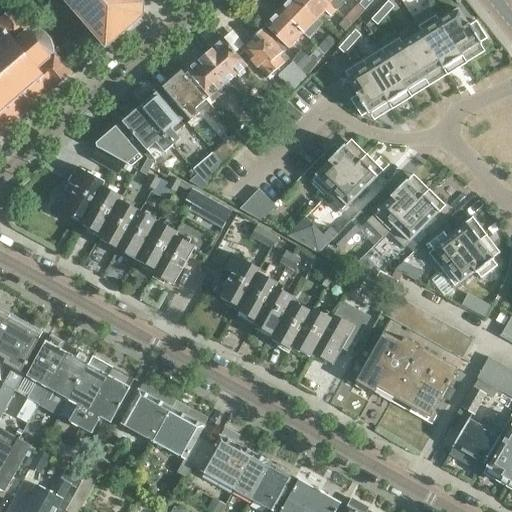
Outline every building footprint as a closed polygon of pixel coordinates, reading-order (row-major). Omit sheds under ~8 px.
[(63,0),(76,15),(75,16),(86,27),(87,26),(105,47),(141,16),(140,16),(141,5),(142,4),(137,0),(63,0)] [(289,0),(279,11),(304,34),(308,38),(322,24),(317,20),(296,0),(289,0)] [(340,14),(336,10),(325,0),(296,0),(317,20),(325,12),(334,20),(340,14)] [(342,4),(346,0),(325,0),(336,10),(342,4)] [(394,7),(388,1),(379,10),(385,16),(394,7)] [(0,137),(73,75),(50,49),(50,46),(49,43),(48,41),(47,40),(46,38),(45,37),(43,35),(42,34),(40,33),(39,33),(36,32),(14,7),(13,8),(10,4),(5,8),(9,12),(0,19),(0,137)] [(352,24),(358,18),(364,11),(358,5),(346,18),(352,24)] [(458,9),(440,20),(462,56),(480,44),(481,44),(480,42),(487,38),(476,21),(469,25),(469,24),(468,24),(458,9)] [(377,25),(385,16),(379,10),(371,20),(377,25)] [(290,48),(304,34),(279,11),(265,25),(290,48)] [(462,56),(440,20),(436,13),(416,26),(420,32),(442,68),(443,69),(462,56)] [(345,18),(339,25),(345,31),(352,24),(346,18),(345,18)] [(250,44),(241,51),(265,79),(285,63),(279,56),(283,52),(263,29),(252,39),(252,40),(249,42),(250,44)] [(352,45),(361,36),(358,33),(355,30),(346,39),(352,45)] [(442,68),(420,32),(403,43),(425,79),(442,68)] [(318,47),(318,48),(325,54),(336,42),(329,35),(318,47)] [(206,57),(228,82),(247,67),(225,40),(224,41),(219,36),(208,44),(213,50),(212,51),(213,52),(206,57)] [(425,79),(403,43),(399,36),(381,47),(407,90),(425,79)] [(344,54),(352,45),(346,39),(338,48),(344,54)] [(407,90),(381,47),(361,60),(387,102),(387,103),(407,91),(407,90)] [(316,63),(325,54),(318,48),(310,58),(316,63)] [(291,61),(304,75),(311,68),(298,54),(291,61)] [(209,98),(228,82),(206,57),(200,62),(199,61),(198,62),(193,56),(184,64),(188,70),(187,71),(209,98)] [(387,102),(361,60),(342,71),(356,94),(356,95),(350,99),(361,117),(367,113),(368,114),(369,113),(387,102)] [(291,88),(304,75),(291,61),(291,62),(279,74),(291,88)] [(194,109),(206,100),(181,70),(176,70),(169,76),(169,81),(162,87),(165,91),(190,121),(198,114),(194,109)] [(139,107),(171,145),(179,139),(175,133),(171,129),(180,122),(153,90),(142,99),(144,103),(139,107)] [(262,99),(250,109),(261,121),(272,111),(262,99)] [(163,152),(171,145),(139,107),(134,111),(131,108),(119,119),(146,150),(155,142),(163,152)] [(127,163),(139,153),(114,124),(95,139),(96,146),(127,163)] [(218,160),(231,149),(219,135),(207,147),(212,153),(218,160)] [(325,196),(360,161),(345,146),(344,145),(327,161),(328,162),(309,181),(325,196)] [(112,170),(117,160),(96,148),(90,158),(112,170)] [(218,160),(212,153),(193,169),(196,174),(205,185),(220,163),(218,160)] [(139,172),(145,175),(152,164),(147,158),(139,172)] [(125,163),(117,160),(112,170),(119,174),(125,163)] [(341,213),(377,177),(361,160),(360,161),(325,196),(341,213)] [(102,185),(103,186),(105,183),(77,167),(68,182),(76,186),(63,210),(82,220),(102,185)] [(153,189),(159,179),(150,174),(144,184),(153,189)] [(196,174),(189,182),(203,189),(205,185),(196,174)] [(174,192),(180,181),(172,177),(166,187),(174,192)] [(381,237),(422,196),(407,181),(406,180),(390,197),(366,222),(381,237)] [(122,197),(103,186),(102,185),(82,220),(80,224),(99,235),(119,200),(120,200),(122,197)] [(193,205),(200,193),(192,188),(188,195),(185,200),(193,205)] [(274,204),(258,189),(244,205),(240,209),(239,209),(261,221),(275,206),(274,204)] [(220,204),(200,193),(193,205),(213,216),(220,204)] [(404,248),(440,212),(423,195),(422,196),(381,237),(383,238),(388,233),(404,248)] [(119,200),(99,235),(97,238),(117,249),(138,211),(120,200),(119,200)] [(138,211),(117,249),(136,259),(157,221),(138,211)] [(332,240),(336,236),(329,229),(322,237),(304,219),(287,236),(318,254),(332,240)] [(175,235),(175,236),(177,232),(157,221),(136,259),(155,270),(175,235)] [(349,222),(336,236),(332,240),(341,249),(359,231),(349,222)] [(426,253),(440,272),(480,241),(466,222),(452,233),(434,247),(426,253)] [(271,249),(276,239),(256,228),(251,238),(271,249)] [(195,247),(175,236),(175,235),(155,270),(153,274),(173,285),(195,247)] [(493,259),(493,258),(480,241),(440,272),(453,289),(474,273),(475,273),(476,272),(481,278),(497,266),(492,260),(493,259)] [(287,267),(293,257),(286,253),(280,263),(287,267)] [(237,312),(258,274),(260,270),(232,255),(224,270),(231,274),(218,297),(238,308),(236,311),(237,312)] [(372,283),(379,271),(364,256),(350,270),(372,283)] [(300,261),(293,257),(287,267),(294,271),(300,261)] [(311,268),(324,274),(318,284),(325,288),(335,269),(316,259),(311,268)] [(405,275),(410,266),(403,262),(395,270),(405,275)] [(351,287),(357,277),(350,272),(344,283),(351,287)] [(253,326),(278,285),(258,274),(237,312),(255,322),(253,326)] [(363,280),(357,277),(351,287),(357,291),(363,280)] [(276,288),(278,285),(253,326),(272,336),(270,340),(271,341),(293,302),(294,299),(276,288)] [(467,291),(462,303),(484,314),(490,302),(467,291)] [(379,315),(390,321),(401,300),(390,295),(379,315)] [(400,326),(411,306),(401,300),(390,321),(400,326)] [(313,355),(333,366),(344,345),(352,350),(370,317),(343,301),(332,320),(313,355)] [(292,348),(313,309),(311,313),(293,302),(271,341),(290,351),(292,348)] [(410,332),(421,312),(411,306),(400,326),(410,332)] [(0,333),(10,314),(0,308),(0,333)] [(311,359),(313,355),(332,320),(313,309),(292,348),(311,359)] [(420,337),(431,317),(421,312),(410,332),(420,337)] [(43,332),(10,314),(0,333),(0,361),(12,368),(0,390),(0,417),(15,391),(24,374),(21,373),(25,365),(27,365),(28,362),(27,362),(43,332)] [(511,342),(511,339),(511,315),(511,316),(500,336),(511,342)] [(430,343),(441,323),(431,317),(420,337),(430,343)] [(440,348),(451,328),(441,323),(430,343),(440,348)] [(450,354),(461,334),(451,328),(440,348),(450,354)] [(376,389),(401,344),(381,333),(354,383),(372,392),(375,389),(376,389)] [(461,334),(450,354),(461,359),(472,340),(461,334)] [(39,405),(67,354),(58,349),(62,342),(50,336),(46,343),(45,342),(26,377),(34,381),(25,397),(39,405)] [(403,339),(401,344),(376,389),(392,398),(420,348),(403,339)] [(410,408),(437,358),(420,348),(392,398),(410,408)] [(61,415),(87,366),(83,363),(87,356),(76,350),(73,357),(67,354),(39,405),(60,416),(61,415)] [(487,384),(499,363),(488,357),(487,361),(481,370),(477,378),(480,380),(487,384)] [(80,428),(113,370),(91,358),(87,366),(61,415),(71,420),(69,422),(80,428)] [(437,358),(410,408),(428,418),(456,369),(437,358)] [(508,373),(509,369),(499,363),(487,384),(488,384),(498,390),(508,373)] [(511,389),(511,370),(509,369),(508,373),(498,390),(508,396),(511,389)] [(133,381),(113,370),(80,428),(91,434),(99,418),(110,423),(133,381)] [(475,390),(485,395),(493,399),(498,390),(488,384),(487,384),(480,380),(475,390)] [(152,442),(176,400),(143,383),(120,424),(152,442)] [(473,415),(485,395),(475,390),(471,388),(460,408),(473,415)] [(191,466),(205,440),(198,436),(203,427),(208,418),(176,400),(152,442),(184,460),(177,473),(185,477),(191,466)] [(482,418),(477,425),(467,419),(452,447),(449,454),(478,471),(483,464),(498,437),(489,431),(493,425),(482,418)] [(506,487),(511,476),(511,422),(487,467),(483,475),(506,487)] [(201,472),(235,490),(254,456),(235,445),(239,437),(226,429),(221,438),(220,437),(215,446),(205,440),(191,466),(201,471),(201,472)] [(0,470),(18,439),(15,437),(11,443),(0,437),(0,470)] [(18,439),(0,470),(0,489),(5,492),(31,446),(18,439)] [(52,456),(62,462),(70,447),(60,441),(52,456)] [(70,447),(62,462),(69,466),(78,451),(70,447)] [(49,455),(39,450),(29,468),(40,473),(49,455)] [(253,500),(273,464),(270,462),(265,462),(254,456),(235,490),(253,500)] [(97,458),(91,469),(103,475),(109,466),(97,458)] [(276,465),(273,464),(253,500),(267,508),(264,511),(278,511),(296,480),(278,469),(276,465)] [(79,490),(86,476),(68,466),(61,479),(57,477),(49,493),(36,486),(27,503),(22,500),(15,511),(55,511),(70,485),(79,490)] [(86,476),(79,490),(66,511),(67,511),(80,511),(96,484),(96,483),(101,475),(90,469),(86,476)] [(312,511),(323,494),(299,480),(280,511),(312,511)] [(335,511),(340,504),(323,494),(312,511),(335,511)] [(213,497),(206,510),(208,511),(221,511),(226,505),(213,497)] [(364,511),(367,508),(352,500),(348,507),(347,507),(344,511),(364,511)]
